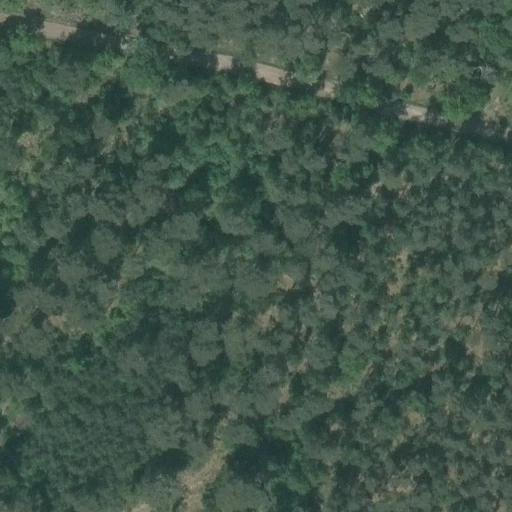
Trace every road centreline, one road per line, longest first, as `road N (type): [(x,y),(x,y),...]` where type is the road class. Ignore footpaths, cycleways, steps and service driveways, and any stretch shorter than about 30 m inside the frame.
road 1 (track): [(0,14),(511,136)]
road 2 (track): [(312,511),(384,105)]
